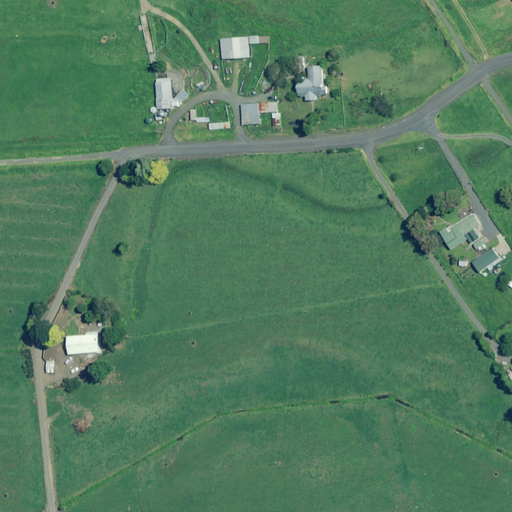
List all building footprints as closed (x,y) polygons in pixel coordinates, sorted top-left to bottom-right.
[(251,57),(250,37),(222,39),(224,60),(251,57)] [(319,96),(330,95),(329,86),(325,86),(324,66),(310,67),(311,79),(299,79),(300,97),(308,97),(308,101),(319,100),(319,96)] [(174,79),(159,79),(159,111),(174,111),(174,79)] [(270,84),(264,81),(261,86),(267,89),(270,84)] [(197,84),(192,82),(189,88),(194,91),(197,84)] [(191,95),(183,89),(176,99),(176,106),(182,106),(183,102),(187,102),(191,95)] [(278,103),(260,104),(243,105),(244,126),(261,125),(261,114),(278,113),(278,103)] [(201,110),(193,110),(193,123),(211,122),(211,117),(201,118),(201,110)] [(232,129),(231,122),(211,124),(211,130),(232,129)] [(482,226),(476,215),(450,230),(449,228),(442,232),(453,250),(470,239),(473,244),(482,238),(477,229),(482,226)] [(483,240),(475,245),(479,252),(487,247),(483,240)] [(482,273),(488,269),(490,271),(494,269),(493,267),(503,260),(501,257),(495,248),(474,263),(482,273)] [(469,266),(469,257),(461,257),(461,266),(469,266)] [(103,352),(102,335),(70,337),(71,354),(103,352)] [(56,361),(48,361),(48,373),(56,373),(56,361)]
